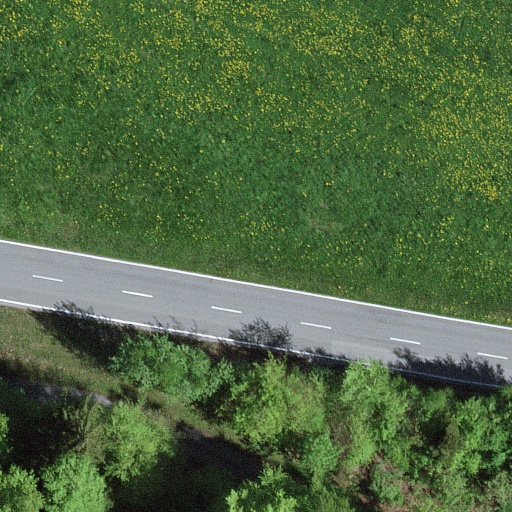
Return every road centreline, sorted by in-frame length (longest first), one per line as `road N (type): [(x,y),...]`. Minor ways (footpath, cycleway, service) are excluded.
road 1 (secondary): [(0,278),(511,348)]
road 2 (residential): [(0,395),(267,511)]
